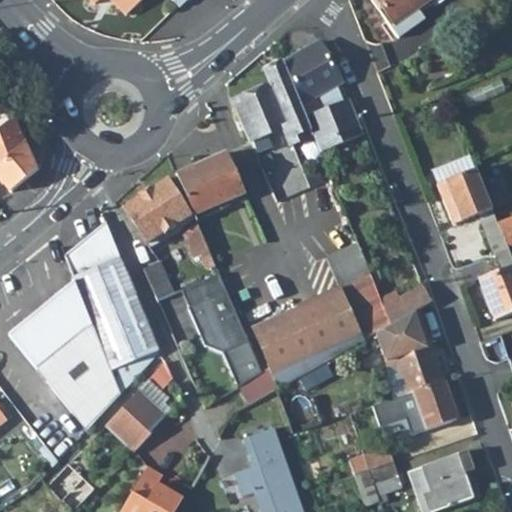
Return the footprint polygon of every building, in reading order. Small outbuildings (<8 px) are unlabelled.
[(111,0),(127,16),(143,0),(90,0),(96,5),(100,0),(111,0)] [(172,0),(180,8),(189,0),(172,0)] [(376,0),(394,24),(390,28),(397,38),(424,20),(416,9),(428,0),(376,0)] [(341,83),(317,42),(282,63),(300,105),(319,95),(324,109),(305,117),(310,130),(320,153),(363,136),(350,99),(349,99),(341,103),(335,87),(341,83)] [(305,117),(300,105),(282,63),(265,70),(270,83),(288,123),(280,126),(281,132),(286,142),(288,148),(290,147),(297,145),(294,137),(310,130),(305,117)] [(280,126),(288,123),(270,83),(232,99),(252,145),(253,144),(281,132),(280,126)] [(14,119),(0,129),(0,179),(11,192),(37,171),(14,119)] [(253,144),(257,154),(286,142),(281,132),(253,144)] [(227,154),(176,175),(192,215),(193,216),(243,194),(227,154)] [(436,184),(452,226),(476,217),(493,258),(499,272),(511,267),(511,259),(507,247),(497,223),(492,210),(477,175),(475,170),(469,156),(431,172),(436,184)] [(490,173),(496,188),(511,181),(506,166),(490,173)] [(167,180),(123,208),(146,245),(164,233),(185,220),(190,216),(167,180)] [(511,201),(492,210),(497,223),(511,217),(511,201)] [(198,226),(193,216),(192,215),(190,216),(185,220),(189,230),(183,233),(194,259),(201,256),(207,272),(215,268),(198,226)] [(511,217),(497,223),(507,247),(511,244),(511,217)] [(146,245),(152,254),(170,243),(164,233),(146,245)] [(8,335),(72,414),(95,395),(107,409),(120,395),(110,372),(160,350),(113,236),(64,256),(74,281),(8,335)] [(391,327),(381,301),(357,244),(325,257),(338,288),(251,329),(265,361),(258,364),(261,374),(239,388),(250,407),(275,394),(279,392),(279,391),(367,341),(374,336),(391,327)] [(484,261),(490,276),(499,272),(493,258),(484,261)] [(461,271),(467,285),(477,281),(490,276),(484,261),(461,271)] [(161,263),(144,269),(158,300),(174,293),(161,263)] [(511,314),(511,267),(499,272),(490,276),(477,281),(493,322),(511,314)] [(218,275),(181,290),(189,307),(204,346),(222,354),(237,389),(239,388),(261,374),(258,364),(244,332),(218,275)] [(396,293),(381,301),(391,327),(417,312),(431,305),(421,286),(399,298),(396,293)] [(397,365),(407,395),(444,383),(417,312),(391,327),(374,336),(386,369),(397,365)] [(110,372),(120,395),(161,352),(160,350),(110,372)] [(164,362),(108,423),(137,450),(152,434),(150,432),(172,410),(166,404),(169,399),(161,391),(172,380),(164,362)] [(407,395),(372,408),(381,430),(406,420),(412,437),(453,422),(447,405),(451,403),(444,383),(407,395)] [(72,414),(86,431),(107,409),(95,395),(72,414)] [(453,422),(458,420),(451,403),(447,405),(453,422)] [(104,428),(133,455),(137,450),(108,423),(104,428)] [(301,511),(272,430),(241,441),(252,470),(233,476),(241,500),(253,495),(258,511),(301,511)] [(388,449),(363,457),(349,462),(354,477),(368,472),(393,463),(388,449)] [(439,511),(474,500),(464,474),(474,471),(467,452),(421,468),(422,471),(408,476),(420,511),(439,511)] [(401,488),(393,463),(368,472),(379,503),(386,500),(384,493),(401,488)] [(68,465),(47,487),(70,511),(73,511),(94,489),(68,465)] [(146,467),(119,511),(175,511),(183,499),(158,484),(162,476),(146,467)] [(368,472),(354,477),(364,508),(379,503),(368,472)]
